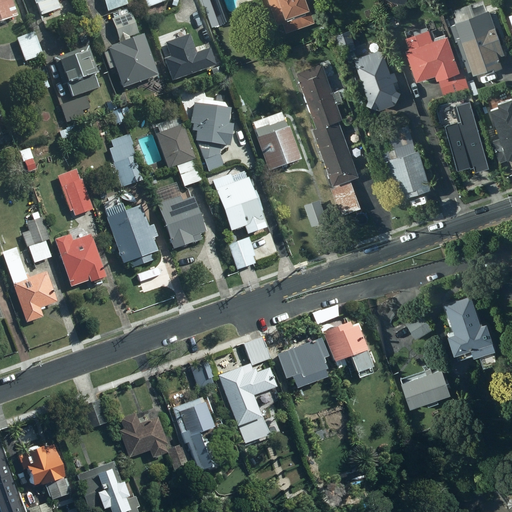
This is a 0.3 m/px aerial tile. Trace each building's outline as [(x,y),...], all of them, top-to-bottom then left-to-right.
[(18,14),(12,0),(0,0),(0,21),(11,17),(13,20),(17,19),(16,15),(18,14)] [(32,0),(34,6),(35,5),(39,17),(59,10),(55,0),(32,0)] [(127,6),(124,0),(102,0),(106,13),(127,6)] [(143,0),(147,8),(169,0),(143,0)] [(226,22),(218,0),(201,0),(211,28),(226,22)] [(267,0),(277,26),(283,24),(286,34),(315,24),(306,0),(267,0)] [(505,57),(489,12),(455,24),(461,40),(457,41),(468,73),(472,71),(474,77),(484,73),(485,76),(503,70),(499,59),(505,57)] [(157,77),(142,36),(129,41),(128,37),(138,34),(130,13),(111,20),(119,43),(110,47),(110,49),(107,50),(108,52),(102,55),(108,71),(113,68),(121,90),(157,77)] [(329,34),(325,26),(318,29),(321,38),(329,34)] [(409,51),(405,52),(416,85),(436,78),(437,82),(439,82),(445,98),(469,90),(462,69),(458,70),(446,35),(435,39),(432,30),(428,32),(427,28),(413,32),(415,36),(405,40),(409,51)] [(350,31),(335,36),(341,55),(356,50),(350,31)] [(42,56),(33,33),(15,39),(24,63),(42,56)] [(162,60),(170,83),(215,67),(209,50),(196,54),(188,35),(163,45),(168,58),(162,60)] [(97,74),(87,47),(53,59),(62,87),(67,85),(72,98),(97,89),(93,76),(97,74)] [(380,50),(354,60),(368,102),(366,106),(376,111),(377,107),(379,111),(394,106),(401,94),(396,91),(393,84),(398,82),(394,73),(390,75),(380,50)] [(297,74),(306,101),(332,91),(322,64),(297,74)] [(49,88),(45,80),(37,83),(40,91),(49,88)] [(343,122),(332,91),(306,101),(317,129),(338,121),(339,123),(343,122)] [(88,109),(84,97),(60,106),(66,123),(83,117),(81,111),(88,109)] [(363,98),(355,101),(360,117),(368,114),(363,98)] [(511,99),(493,106),(510,156),(511,155),(511,99)] [(128,106),(121,109),(121,108),(118,108),(115,100),(107,103),(110,112),(112,112),(116,123),(125,119),(132,117),(128,106)] [(196,104),(193,104),(189,125),(192,126),(191,132),(195,133),(194,143),(196,143),(206,171),(223,165),(219,155),(220,147),(228,148),(231,126),(228,125),(229,110),(227,110),(223,104),(201,100),(196,104)] [(489,170),(472,109),(458,113),(461,122),(444,126),(456,169),(465,166),(464,163),(473,161),(476,174),(489,170)] [(366,118),(368,124),(377,121),(375,114),(370,115),(370,117),(366,118)] [(158,134),(154,135),(167,170),(177,171),(183,188),(200,182),(193,161),(194,161),(181,126),(175,129),(172,120),(155,125),(158,134)] [(257,140),(255,140),(267,173),(299,161),(287,128),(286,129),(284,121),(268,127),(268,125),(254,130),(257,140)] [(312,131),(321,157),(347,147),(339,123),(338,121),(317,129),(312,131)] [(431,192),(419,151),(416,152),(408,126),(390,131),(395,148),(382,152),(385,163),(388,162),(398,196),(404,194),(406,199),(431,192)] [(112,148),(108,150),(120,188),(142,182),(128,135),(109,141),(112,148)] [(333,187),(334,187),(351,181),(358,178),(347,147),(321,157),(333,187)] [(32,169),(29,160),(21,162),(23,171),(32,169)] [(65,186),(63,187),(74,217),(92,211),(81,181),(79,181),(75,170),(61,175),(65,186)] [(229,176),(210,183),(229,234),(243,229),(245,237),(265,230),(262,222),(261,222),(243,173),(230,178),(229,176)] [(361,209),(351,181),(334,187),(335,189),(331,191),(340,216),(361,209)] [(170,190),(153,196),(172,251),(201,242),(198,235),(204,234),(192,198),(175,204),(170,190)] [(321,198),(306,204),(314,226),(329,220),(321,198)] [(112,218),(105,220),(121,267),(129,264),(131,270),(152,263),(150,257),(156,255),(151,241),(156,239),(152,226),(147,228),(140,208),(122,214),(121,210),(110,214),(112,218)] [(48,241),(42,221),(26,226),(28,232),(21,235),(26,248),(27,248),(33,265),(50,259),(44,242),(48,241)] [(69,236),(53,242),(69,289),(88,282),(89,284),(104,279),(89,236),(85,237),(84,235),(71,240),(69,236)] [(248,239),(227,246),(236,271),(254,265),(252,258),(254,257),(248,239)] [(15,250),(1,256),(24,325),(42,319),(39,310),(56,305),(45,273),(25,280),(15,250)] [(481,323),(471,295),(443,303),(453,329),(446,331),(454,353),(456,352),(459,358),(473,353),(473,356),(478,354),(483,367),(495,363),(496,348),(487,321),(481,323)] [(337,304),(311,313),(316,324),(337,316),(337,310),(337,304)] [(415,339),(432,329),(422,312),(405,322),(415,339)] [(371,366),(356,323),(350,325),(348,321),(322,330),(332,361),(334,360),(337,368),(346,365),(343,356),(349,354),(355,372),(356,372),(358,377),(371,373),(369,367),(371,366)] [(267,334),(261,336),(268,353),(280,348),(274,331),(267,334)] [(252,340),(242,344),(250,365),(269,358),(260,336),(252,340)] [(319,337),(275,354),(284,377),(299,372),(303,383),(324,375),(322,369),(325,368),(321,357),(326,355),(319,337)] [(207,360),(189,366),(198,390),(213,385),(211,377),(213,376),(207,360)] [(241,366),(216,375),(235,426),(260,417),(252,394),(275,386),(268,367),(255,371),(254,368),(243,372),(241,366)] [(400,376),(410,406),(427,400),(428,405),(439,402),(437,397),(450,392),(441,367),(432,370),(431,366),(400,376)] [(198,398),(171,408),(184,443),(186,443),(196,470),(215,463),(207,441),(205,441),(203,435),(198,437),(197,432),(212,427),(204,402),(200,403),(198,398)] [(345,411),(332,416),(335,425),(348,421),(345,411)] [(123,427),(117,429),(128,458),(148,450),(151,458),(166,452),(163,445),(166,443),(156,416),(138,423),(134,413),(119,418),(123,427)] [(64,477),(52,444),(43,447),(42,445),(22,452),(22,453),(17,455),(22,469),(25,468),(32,485),(39,482),(40,485),(44,483),(50,500),(67,493),(62,478),(64,477)] [(187,465),(179,444),(165,449),(173,470),(187,465)] [(121,481),(112,461),(75,474),(77,480),(75,481),(86,511),(91,509),(92,511),(101,511),(104,511),(118,511),(125,510),(125,511),(136,511),(135,507),(138,506),(134,496),(124,500),(122,497),(126,496),(121,481)] [(24,511),(17,490),(5,494),(11,511),(24,511)] [(50,511),(47,502),(28,508),(29,511),(50,511)]
